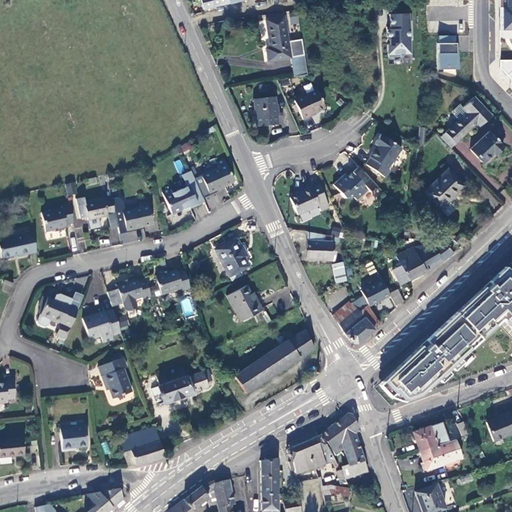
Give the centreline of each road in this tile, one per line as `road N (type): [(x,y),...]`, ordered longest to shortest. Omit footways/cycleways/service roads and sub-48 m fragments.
road 1 (residential): [(4,340),(24,284),(47,270),(192,235),(261,198)]
road 2 (secondary): [(348,376),(184,472),(155,498)]
road 3 (secondary): [(511,231),(348,376)]
road 4 (tertiary): [(261,198),(348,376)]
road 5 (tertiary): [(172,0),(249,170)]
road 6 (residential): [(0,493),(114,476),(155,498)]
road 7 (residential): [(511,379),(374,426)]
road 8 (residential): [(249,170),(319,147),(359,120)]
